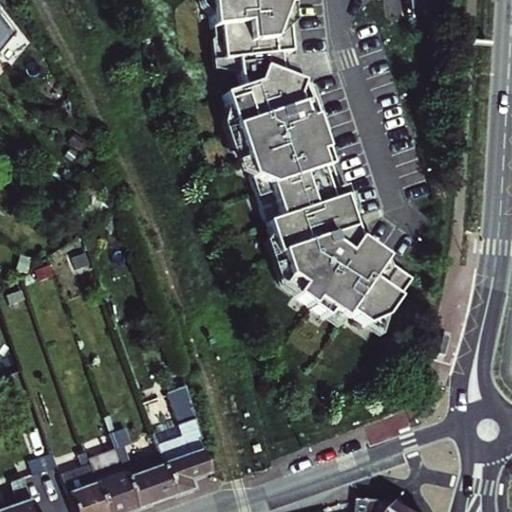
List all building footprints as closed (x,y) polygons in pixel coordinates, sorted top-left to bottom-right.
[(204,0),(208,31),(215,30),(218,64),(233,62),(235,78),(239,91),(219,98),(272,258),(275,257),(282,281),(295,292),(287,300),(317,325),(322,319),(334,328),(339,322),(356,336),(375,329),(408,282),(341,234),(338,224),(344,222),(310,122),(313,121),(308,104),(305,105),(298,86),(278,79),(276,58),(287,56),(282,9),(286,9),(285,0),(204,0)] [(0,58),(13,44),(0,27),(0,58)] [(180,497),(191,493),(188,485),(204,479),(192,446),(195,445),(177,393),(159,398),(170,429),(148,436),(154,453),(170,500),(180,497)] [(134,511),(170,500),(154,453),(126,464),(120,446),(126,444),(120,429),(112,432),(107,416),(99,418),(110,451),(131,511),(134,511)] [(131,511),(110,451),(81,461),(98,511),(131,511)] [(98,511),(81,461),(80,456),(71,458),(76,470),(55,477),(66,511),(98,511)] [(51,468),(48,459),(25,467),(27,476),(51,468)] [(0,511),(28,511),(17,481),(4,486),(10,502),(13,501),(15,506),(0,510),(0,511)] [(408,511),(397,505),(383,504),(357,501),(355,511),(408,511)]
